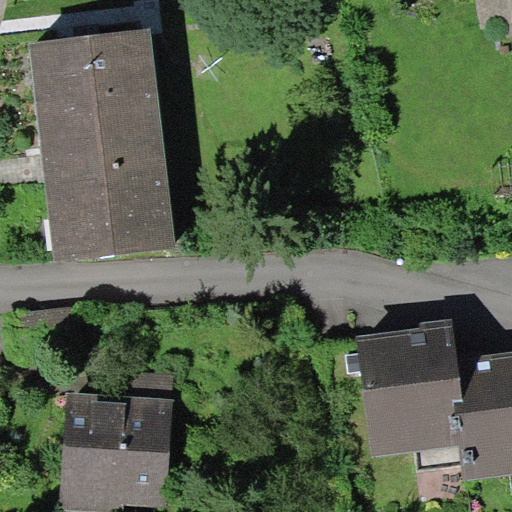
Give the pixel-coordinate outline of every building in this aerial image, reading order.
[(56,263),(163,251),(138,38),(31,50),(56,263)] [(73,351),(68,313),(9,320),(13,358),(73,351)] [(447,367),(450,366),(446,332),(424,334),(421,340),(355,347),(355,350),(314,354),(320,415),(363,410),(366,442),(454,433),(456,433),(447,367)] [(447,367),(456,433),(454,433),(458,468),(511,460),(511,362),(470,368),(466,364),(450,366),(447,367)] [(166,382),(128,379),(126,410),(64,406),(59,485),(116,489),(116,499),(159,501),(166,382)]
